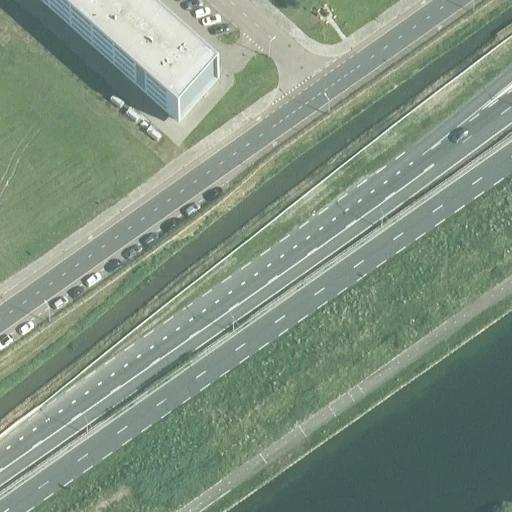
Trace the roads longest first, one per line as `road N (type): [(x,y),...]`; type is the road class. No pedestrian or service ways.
road 1 (primary): [(511,107),(0,471)]
road 2 (primary): [(5,511),(511,156)]
road 3 (unclassified): [(0,320),(330,88)]
road 4 (unclassified): [(330,88),(453,0)]
road 5 (residential): [(228,0),(330,88)]
